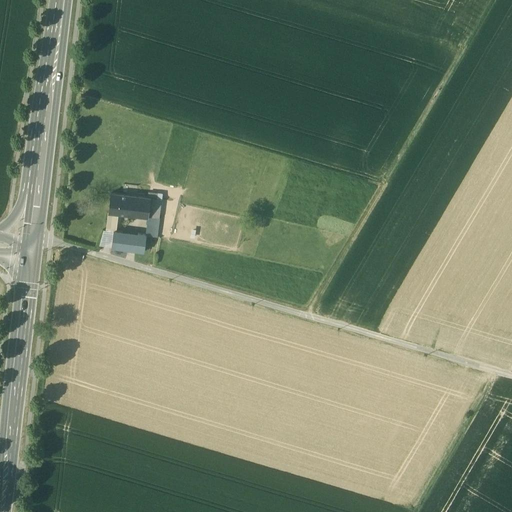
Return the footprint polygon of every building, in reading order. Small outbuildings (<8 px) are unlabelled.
[(123,195),(111,193),(108,212),(118,213),(121,213),(123,195)] [(150,198),(123,195),(121,213),(148,216),(150,198)] [(161,199),(150,198),(148,216),(147,223),(148,223),(147,231),(157,232),(161,199)] [(118,213),(108,212),(106,229),(113,230),(115,231),(118,213)] [(115,231),(113,230),(111,247),(144,252),(146,235),(146,234),(115,231)]
